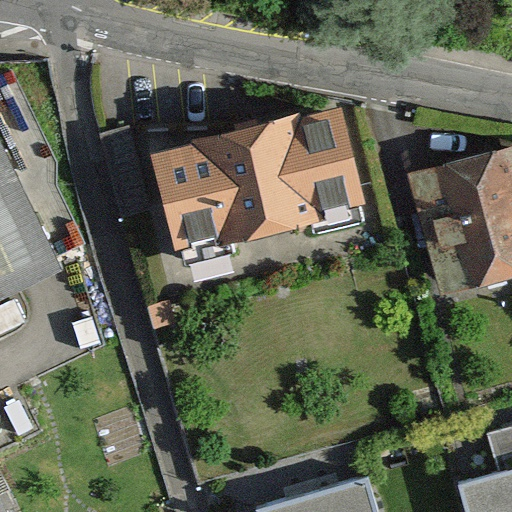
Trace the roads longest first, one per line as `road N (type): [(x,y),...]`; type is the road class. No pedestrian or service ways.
road 1 (residential): [(69,10),(73,110),(192,511)]
road 2 (residential): [(69,10),(511,93)]
